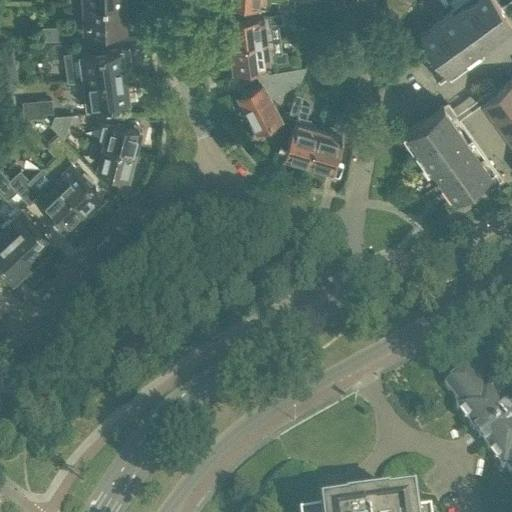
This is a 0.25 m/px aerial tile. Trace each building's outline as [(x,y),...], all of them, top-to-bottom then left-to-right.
[(383,0),(376,9),(395,23),(402,14),(383,0)] [(402,14),(408,4),(402,0),(382,0),(383,0),(402,14)] [(445,69),(446,68),(511,22),(511,20),(497,0),(463,0),(419,32),(433,51),(439,59),(445,69)] [(123,2),(81,3),(81,29),(85,29),(85,31),(100,31),(100,28),(124,28),(123,2)] [(344,27),(342,9),(331,10),(333,28),(344,27)] [(282,22),(281,13),(269,15),(269,14),(229,19),(232,44),(280,37),(278,23),(282,22)] [(43,39),(61,39),(61,27),(43,27),(43,39)] [(356,46),(348,29),(339,34),(347,50),(356,46)] [(282,51),(280,37),(232,44),(235,67),(275,62),(275,60),(287,59),(285,50),(282,51)] [(126,73),(122,47),(84,52),(84,49),(65,51),(69,80),(88,78),(126,73)] [(0,82),(18,80),(13,48),(0,49),(0,82)] [(434,63),(440,72),(445,69),(439,59),(434,63)] [(257,128),(280,116),(270,97),(300,81),(306,66),(257,75),(258,83),(239,93),(257,128)] [(439,81),(444,78),(450,73),(446,68),(445,69),(440,72),(436,76),(439,81)] [(88,78),(90,92),(84,92),(85,105),(116,102),(129,100),(126,73),(88,78)] [(511,104),(511,79),(498,89),(492,93),(482,100),(494,117),(511,104)] [(492,93),(498,89),(491,80),(485,84),(489,88),(492,93)] [(482,100),(492,93),(489,88),(479,95),(482,100)] [(294,158),(308,163),(309,160),(319,126),(306,122),(308,117),(306,117),(310,105),(301,102),(303,96),(295,93),(289,113),(297,115),(286,153),(294,156),(294,158)] [(53,112),(52,99),(22,101),(23,118),(44,117),(43,113),(53,112)] [(356,131),(361,104),(350,101),(346,115),(338,113),(334,125),(333,124),(332,130),(319,126),(309,160),(308,163),(322,167),(323,164),(332,166),(344,127),(356,131)] [(407,130),(455,197),(481,178),(491,171),(490,169),(443,104),(407,130)] [(511,104),(494,117),(506,134),(511,129),(511,104)] [(65,125),(68,127),(73,115),(54,116),(52,120),(65,125)] [(57,132),(64,139),(68,127),(65,125),(52,120),(51,125),(57,132)] [(102,143),(133,151),(139,128),(110,120),(110,121),(103,122),(100,132),(104,136),(102,143)] [(57,182),(85,211),(102,194),(71,161),(78,154),(64,139),(57,132),(48,140),(48,149),(54,155),(43,166),(57,182)] [(127,174),(133,151),(102,143),(99,156),(101,159),(102,163),(104,165),(103,168),(127,174)] [(43,166),(29,179),(20,169),(10,179),(9,180),(29,201),(37,195),(66,226),(65,226),(67,228),(85,211),(57,182),(43,166)] [(494,176),(498,181),(503,177),(495,166),(490,169),(491,171),(494,176)] [(0,191),(7,199),(17,190),(8,181),(9,180),(10,179),(0,168),(0,191)] [(481,178),(485,182),(494,176),(491,171),(481,178)] [(6,230),(36,262),(47,252),(44,249),(52,241),(20,207),(11,216),(16,220),(6,230)] [(25,272),(36,262),(6,230),(0,235),(0,262),(14,277),(22,269),(25,272)] [(135,368),(149,355),(137,343),(124,355),(135,368)] [(484,386),(469,366),(443,385),(458,404),(455,407),(502,469),(505,467),(511,475),(511,416),(487,383),(484,386)] [(378,506),(377,498),(352,501),(353,510),(344,511),(414,511),(413,503),(387,507),(387,505),(378,506)]
